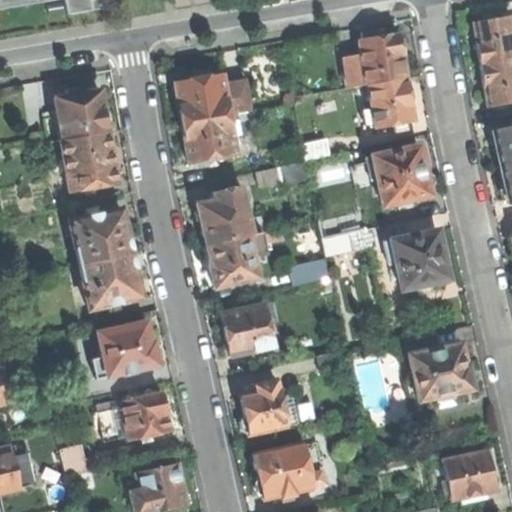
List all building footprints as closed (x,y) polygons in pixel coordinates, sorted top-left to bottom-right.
[(66,0),(68,13),(115,5),(114,0),(0,0),(0,7),(46,0),(66,0)] [(477,53),(479,64),(511,58),(511,22),(511,17),(500,19),(499,13),(490,14),(491,20),(474,23),(477,43),(475,43),(477,53)] [(362,61),(343,65),(347,89),(368,85),(406,78),(401,49),(399,34),(380,38),(379,30),(369,32),(370,40),(359,42),(362,61)] [(285,52),(296,50),(294,41),(284,43),(285,52)] [(484,87),(487,107),(511,102),(511,58),(479,64),(482,79),(483,87),(484,87)] [(178,103),(181,124),(237,115),(249,113),(245,81),(223,85),(222,75),(203,78),(202,72),(194,74),(195,80),(175,83),(178,103)] [(410,103),(406,78),(368,85),(372,109),(364,111),(366,125),(374,123),(375,129),(394,125),(396,133),(408,131),(406,123),(414,122),(410,103)] [(43,115),(47,142),(59,140),(107,132),(106,126),(110,121),(109,114),(103,109),(102,104),(99,91),(76,95),(75,89),(65,90),(66,97),(54,99),(56,113),(43,115)] [(189,165),(235,157),(230,123),(238,121),(237,115),(181,124),(185,148),(189,165)] [(495,146),(500,168),(511,165),(511,127),(492,131),(495,146)] [(40,130),(31,131),(33,145),(42,143),(40,130)] [(112,163),(107,132),(59,140),(68,191),(115,184),(112,163)] [(302,145),(305,162),(327,157),(324,139),(302,145)] [(424,172),(419,148),(365,160),(367,165),(371,181),(378,180),(378,184),(384,206),(398,203),(399,207),(415,204),(414,199),(429,196),(429,191),(431,191),(435,184),(434,180),(433,177),(428,172),(424,172)] [(305,162),(275,169),(279,185),(308,179),(305,162)] [(378,184),(378,180),(371,181),(367,165),(345,169),(350,190),(378,184)] [(508,203),(511,202),(511,165),(500,168),(505,188),(508,203)] [(254,173),(257,186),(280,187),(279,185),(275,169),(254,173)] [(200,224),(205,245),(252,235),(241,187),(213,194),(214,200),(196,205),(197,211),(194,214),(195,218),(196,222),(200,224)] [(123,224),(120,210),(101,213),(100,212),(87,215),(87,217),(69,221),(78,265),(130,253),(123,224)] [(365,230),(361,212),(318,221),(322,239),(365,230)] [(371,229),(365,230),(322,239),(326,256),(375,245),(371,229)] [(438,231),(384,243),(389,266),(397,265),(402,290),(416,287),(417,291),(434,287),(433,284),(449,280),(446,265),(438,231)] [(208,267),(213,289),(258,279),(254,258),(267,255),(262,233),(252,235),(205,245),(210,266),(208,267)] [(136,281),(130,253),(78,265),(88,308),(106,304),(107,306),(119,304),(119,301),(139,296),(136,281)] [(331,279),(327,263),(293,270),(297,286),(317,282),(329,279),(331,279)] [(331,290),(329,279),(317,282),(319,292),(331,290)] [(225,339),(230,358),(273,348),(263,305),(220,315),(225,339)] [(149,342),(145,322),(96,333),(102,357),(91,360),(95,378),(157,365),(157,363),(161,357),(160,351),(159,347),(155,344),(152,344),(152,341),(149,342)] [(440,348),(437,332),(405,339),(413,376),(412,377),(418,401),(436,397),(437,402),(455,398),(454,393),(473,388),(472,384),(476,382),(477,379),(478,375),(477,372),(476,369),(473,367),(469,367),(468,364),(465,364),(460,343),(440,348)] [(321,371),(350,365),(347,349),(317,356),(321,371)] [(0,405),(2,405),(3,404),(12,402),(4,367),(0,367),(0,405)] [(247,434),(248,436),(298,424),(293,408),(282,410),(275,381),(251,387),(253,394),(239,397),(242,410),(244,419),(242,419),(238,423),(240,431),(245,434),(247,434)] [(47,408),(76,401),(72,382),(42,388),(47,408)] [(166,415),(161,393),(119,402),(120,407),(96,412),(103,442),(126,437),(127,440),(170,431),(166,415)] [(280,496),(280,499),(293,496),(293,493),(325,486),(322,471),(308,474),(301,444),(252,455),(255,469),(258,480),(255,484),(256,492),(261,497),(262,500),(280,496)] [(58,450),(60,455),(78,451),(80,460),(85,459),(81,445),(58,450)] [(0,492),(31,485),(23,450),(13,453),(12,447),(0,449),(0,492)] [(492,473),(487,450),(443,461),(449,486),(441,488),(443,497),(451,495),(452,500),(461,498),(463,504),(476,501),(475,495),(496,490),(492,473)] [(66,478),(92,472),(89,458),(85,459),(80,460),(78,451),(60,455),(66,478)] [(181,486),(176,464),(135,473),(138,489),(129,492),(133,511),(150,511),(185,504),(181,486)]
